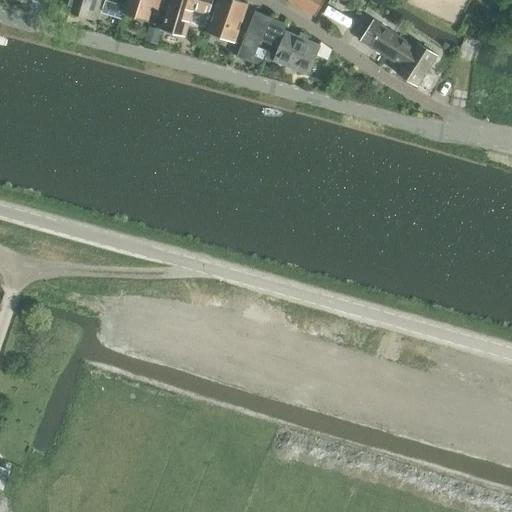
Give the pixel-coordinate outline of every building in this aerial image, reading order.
[(68,0),(65,11),(94,20),(99,0),(68,0)] [(163,12),(166,0),(128,0),(125,14),(148,21),(151,8),(163,12)] [(170,0),(162,30),(180,35),(186,32),(193,10),(208,14),(213,0),(170,0)] [(235,43),(248,4),(236,0),(218,0),(208,33),(235,43)] [(324,0),(288,0),(288,1),(316,16),(324,0)] [(258,48),(261,39),(270,19),(255,12),(237,57),(252,63),(255,56),(263,59),(267,51),(258,48)] [(308,75),(320,46),(283,30),(285,25),(270,19),(261,39),(272,44),(265,61),(272,64),(274,61),(308,75)] [(391,60),(402,67),(415,47),(414,46),(374,20),(361,40),(391,60)] [(397,74),(417,87),(437,55),(417,42),(414,46),(415,47),(402,67),(397,74)] [(0,464),(0,487),(5,489),(13,469),(0,464)]
